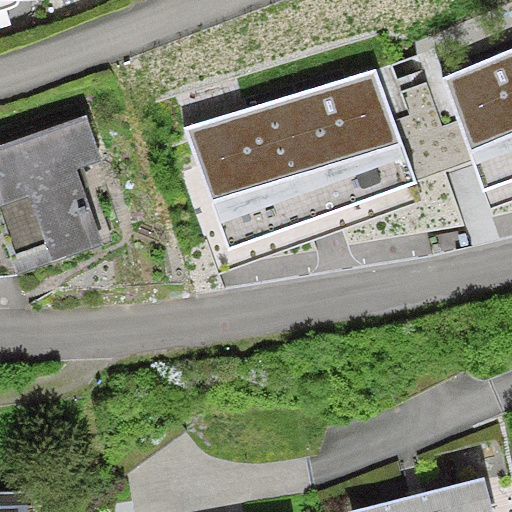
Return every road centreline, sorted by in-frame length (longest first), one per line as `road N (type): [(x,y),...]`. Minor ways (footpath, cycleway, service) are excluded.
road 1 (residential): [(0,336),(134,329),(511,263)]
road 2 (residential): [(209,0),(0,75)]
